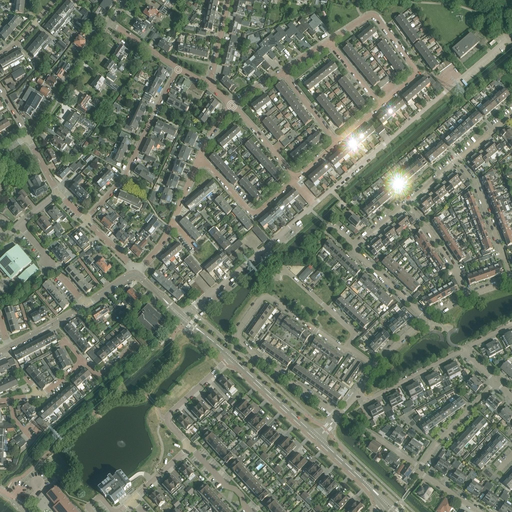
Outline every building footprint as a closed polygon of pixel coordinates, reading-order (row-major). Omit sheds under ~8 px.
[(99,7),(94,15),(97,17),(98,14),(99,15),(103,10),(107,13),(114,5),(106,0),(103,0),(98,7),(99,7)] [(213,0),(206,0),(210,1),(209,6),(217,8),(218,2),(213,1),(213,0)] [(75,7),(68,1),(64,6),(70,11),(75,7)] [(246,2),(240,1),(239,4),(236,3),(235,9),(244,11),(245,9),(242,8),(243,5),(245,5),(246,2)] [(64,6),(60,11),(69,18),(73,13),(70,11),(64,6)] [(159,12),(165,16),(168,10),(163,6),(159,12)] [(150,19),(149,21),(151,23),(155,18),(153,17),(155,15),(159,18),(161,14),(156,11),(152,8),(151,9),(149,7),(146,11),(145,11),(144,12),(144,13),(144,14),(150,19)] [(69,18),(60,11),(56,15),(65,22),(69,18)] [(65,22),(56,15),(52,20),(61,27),(65,23),(65,22)] [(324,33),(328,30),(314,15),(311,18),(313,21),(309,25),(314,31),(320,25),(322,27),(320,28),(324,33)] [(406,20),(402,15),(395,20),(399,25),(406,20)] [(20,22),(14,17),(10,22),(16,27),(20,22)] [(309,25),(303,19),(299,22),(302,25),(297,30),(302,35),(308,29),(310,31),(308,32),(313,37),(316,33),(314,31),(309,25)] [(61,27),(52,20),(49,24),(57,32),(61,27)] [(409,25),(406,20),(399,25),(402,30),(409,25)] [(143,25),(138,21),(134,27),(136,29),(135,31),(138,34),(140,32),(142,33),(145,30),(146,31),(149,28),(151,29),(153,26),(151,24),(150,26),(145,22),(143,25)] [(16,27),(10,22),(6,26),(12,32),(16,27)] [(297,30),(291,23),(288,26),(290,29),(286,33),(290,39),(296,33),(298,35),(296,36),(301,41),(305,38),(302,35),(297,30)] [(57,32),(49,24),(44,29),(51,34),(53,32),(55,33),(57,32)] [(213,26),(205,24),(205,25),(202,24),(201,29),(198,29),(198,32),(206,34),(207,31),(211,32),(213,26)] [(413,30),(409,25),(402,30),(406,35),(413,30)] [(12,32),(6,26),(2,31),(8,36),(12,32)] [(377,33),(372,26),(367,30),(372,37),(377,33)] [(286,33),(280,27),(276,30),(278,33),(274,37),(279,43),(285,37),(286,39),(285,40),(289,45),(293,41),(290,39),(286,33)] [(372,37),(367,30),(362,34),(368,40),(372,37)] [(416,35),(413,30),(406,35),(409,40),(416,35)] [(8,36),(2,31),(0,33),(0,37),(4,41),(8,36)] [(87,35),(82,32),(79,37),(73,45),(82,51),(84,47),(84,46),(88,41),(85,38),(87,35)] [(50,39),(43,33),(39,38),(48,45),(50,43),(47,41),(50,39)] [(368,40),(362,34),(358,38),(363,44),(368,40)] [(479,43),(471,34),(453,50),(461,59),(479,43)] [(274,37),(271,35),(268,38),(270,41),(265,45),(271,50),(277,45),(278,46),(276,48),(281,52),(285,49),(279,43),(274,37)] [(420,40),(416,35),(409,40),(413,44),(420,40)] [(167,44),(171,39),(168,37),(166,40),(164,38),(163,39),(161,38),(157,43),(159,45),(158,47),(163,51),(167,44)] [(48,45),(39,38),(35,43),(42,48),(44,50),(48,45)] [(186,46),(180,45),(181,41),(178,40),(176,47),(179,48),(178,52),(184,54),(186,46)] [(66,50),(68,48),(60,41),(58,43),(66,50)] [(388,46),(384,41),(378,46),(381,51),(388,46)] [(425,46),(421,41),(414,46),(418,51),(425,46)] [(276,57),(271,50),(265,45),(263,42),(259,46),(262,48),(257,53),(262,58),(268,52),(270,54),(268,55),(273,60),(276,57)] [(42,48),(35,43),(31,47),(38,53),(42,48)] [(66,50),(58,43),(56,46),(64,53),(66,50)] [(167,44),(163,51),(168,54),(173,47),(167,44)] [(353,49),(349,45),(343,50),(347,55),(353,49)] [(137,53),(129,47),(127,50),(121,46),(116,53),(117,53),(115,56),(122,62),(125,58),(122,56),(125,52),(129,55),(130,53),(135,56),(137,53)] [(391,51),(388,46),(381,51),(385,56),(391,51)] [(428,51),(425,46),(418,51),(422,56),(428,51)] [(38,53),(31,47),(27,52),(34,57),(38,53)] [(357,54),(353,49),(347,55),(351,59),(357,54)] [(22,55),(20,51),(15,54),(19,61),(21,64),(23,62),(21,60),(25,57),(23,54),(22,55)] [(395,56),(391,51),(385,56),(388,61),(395,56)] [(432,56),(428,51),(422,56),(425,61),(432,56)] [(262,58),(257,53),(253,56),(256,59),(251,63),(256,69),(263,63),(264,64),(263,66),(267,71),(271,67),(262,58)] [(19,61),(15,54),(9,57),(14,64),(19,61)] [(361,59),(357,54),(351,59),(355,64),(361,59)] [(50,58),(55,63),(58,59),(53,55),(50,58)] [(398,61),(395,56),(388,61),(392,65),(398,61)] [(435,61),(432,56),(425,61),(429,66),(435,61)] [(14,64),(9,57),(4,60),(8,67),(14,64)] [(365,63),(361,59),(355,64),(358,68),(365,63)] [(8,67),(4,60),(0,62),(0,65),(1,67),(0,67),(0,70),(2,74),(5,73),(3,70),(8,67)] [(248,66),(243,71),(245,73),(244,74),(246,77),(247,75),(248,76),(254,71),(256,72),(254,74),(259,78),(262,75),(256,69),(251,63),(249,60),(245,64),(248,66)] [(402,65),(398,61),(392,65),(395,70),(402,65)] [(439,66),(435,61),(429,66),(432,71),(439,66)] [(67,74),(71,67),(62,62),(58,68),(60,69),(64,72),(67,74)] [(124,69),(119,65),(118,68),(115,66),(109,62),(105,68),(111,73),(113,69),(116,71),(117,69),(122,72),(124,69)] [(338,69),(333,62),(328,66),(333,72),(338,69)] [(369,68),(365,63),(358,68),(362,73),(369,68)] [(406,70),(402,65),(395,70),(399,75),(406,70)] [(333,72),(328,66),(323,70),(328,76),(333,72)] [(372,72),(369,68),(362,73),(366,78),(372,72)] [(25,75),(22,69),(11,75),(15,81),(25,75)] [(60,79),(64,72),(60,69),(55,76),(54,75),(52,78),(51,77),(51,78),(56,81),(58,78),(60,79)] [(166,72),(160,69),(157,73),(157,72),(154,77),(163,82),(166,77),(164,76),(166,72)] [(328,76),(323,70),(318,73),(324,80),(328,76)] [(376,77),(372,72),(366,78),(370,82),(376,77)] [(324,80),(318,73),(314,77),(319,84),(324,80)] [(114,83),(117,79),(109,74),(106,77),(109,80),(114,83)] [(222,79),(223,80),(221,82),(225,87),(230,82),(226,78),(227,76),(223,75),(222,79)] [(56,81),(51,78),(48,76),(45,82),(42,81),(36,78),(35,80),(43,85),(44,83),(53,88),(57,82),(56,81)] [(109,80),(107,83),(99,77),(95,83),(94,83),(92,87),(98,91),(103,83),(118,94),(122,90),(113,84),(114,83),(109,80)] [(163,82),(154,77),(151,82),(148,81),(160,88),(163,82)] [(319,84),(314,77),(309,81),(314,87),(319,84)] [(349,82),(345,77),(338,83),(342,87),(349,82)] [(380,82),(376,77),(370,82),(374,87),(380,82)] [(436,83),(431,78),(428,81),(425,77),(421,81),(426,88),(430,84),(432,86),(436,83)] [(191,84),(186,80),(186,81),(182,79),(178,86),(184,89),(182,94),(185,96),(185,94),(188,89),(191,84)] [(43,85),(35,80),(34,82),(42,86),(40,89),(41,90),(39,94),(44,97),(46,98),(50,92),(42,87),(43,85)] [(160,88),(148,81),(147,83),(150,85),(148,88),(157,93),(160,88)] [(314,87),(309,81),(304,85),(309,91),(314,87)] [(426,88),(421,81),(416,85),(421,91),(426,88)] [(234,86),(230,82),(225,87),(229,91),(231,89),(233,92),(237,88),(235,85),(234,86)] [(286,87),(282,82),(276,87),(279,92),(286,87)] [(352,87),(349,82),(342,87),(346,92),(352,87)] [(421,91),(416,85),(412,89),(417,95),(421,91)] [(289,92),(286,87),(279,92),(283,97),(289,92)] [(356,92),(352,87),(346,92),(350,97),(356,92)] [(39,94),(30,88),(27,93),(41,101),(44,97),(39,94)] [(157,93),(148,88),(151,89),(148,94),(146,93),(143,99),(149,103),(152,97),(154,98),(157,93)] [(417,95),(412,89),(407,93),(412,99),(417,95)] [(510,97),(503,89),(498,93),(499,94),(505,100),(510,97)] [(293,97),(289,92),(283,97),(287,102),(293,97)] [(360,96),(356,92),(350,97),(354,101),(360,96)] [(41,101),(27,93),(22,101),(28,104),(26,107),(34,111),(35,112),(41,101)] [(412,99),(407,93),(402,97),(408,103),(412,99)] [(505,100),(499,94),(498,93),(494,96),(501,104),(505,100)] [(13,103),(18,100),(15,94),(9,97),(13,103)] [(271,102),(266,95),(261,99),(266,105),(271,102)] [(327,100),(323,95),(316,100),(320,105),(327,100)] [(501,104),(494,96),(494,95),(490,99),(491,100),(497,107),(501,104)] [(79,106),(77,109),(84,115),(87,111),(84,109),(89,102),(97,107),(101,103),(95,98),(93,102),(85,96),(78,105),(79,106)] [(364,101),(360,96),(354,101),(357,106),(364,101)] [(297,102),(293,97),(287,102),(290,106),(297,102)] [(176,101),(170,98),(167,104),(173,107),(176,101)] [(266,105),(261,99),(256,103),(261,109),(266,105)] [(405,105),(400,99),(395,103),(400,109),(405,105)] [(218,105),(212,100),(208,105),(215,110),(218,105)] [(330,104),(327,100),(320,105),(324,110),(330,104)] [(497,107),(491,100),(487,104),(493,111),(497,107)] [(183,105),(176,101),(173,107),(179,111),(183,105)] [(368,106),(364,101),(357,106),(361,111),(368,106)] [(145,108),(147,106),(139,102),(135,110),(144,115),(147,109),(145,108)] [(300,106),(297,102),(290,106),(294,111),(300,106)] [(251,106),(249,108),(250,110),(253,108),(256,113),(261,109),(256,103),(251,106)] [(400,109),(395,103),(391,107),(396,113),(400,109)] [(334,109),(330,104),(324,110),(328,114),(334,109)] [(493,111),(487,104),(484,107),(483,107),(489,114),(493,111)] [(189,108),(183,105),(179,111),(185,114),(189,108)] [(215,110),(208,105),(205,110),(211,114),(215,110)] [(304,111),(300,106),(294,111),(298,116),(304,111)] [(484,107),(483,106),(478,110),(485,118),(489,114),(483,107),(484,107)] [(34,111),(26,107),(22,113),(30,118),(34,111)] [(396,113),(391,107),(386,111),(391,117),(396,113)] [(338,114),(334,109),(328,114),(332,119),(338,114)] [(144,115),(135,110),(132,116),(133,116),(141,120),(144,115)] [(211,114),(205,110),(201,115),(208,119),(211,114)] [(308,116),(304,111),(298,116),(301,121),(308,116)] [(391,117),(386,111),(382,115),(387,121),(391,117)] [(483,120),(476,112),(471,116),(472,117),(473,117),(478,123),(483,120)] [(67,122),(64,127),(71,132),(75,127),(80,120),(84,123),(83,125),(91,130),(94,125),(87,120),(82,117),(80,119),(72,113),(69,118),(68,117),(66,120),(67,120),(66,121),(67,122)] [(342,118),(338,114),(332,119),(335,124),(342,118)] [(208,119),(201,115),(198,120),(204,124),(208,119)] [(387,121),(382,115),(377,119),(382,125),(387,121)] [(472,117),(471,116),(471,115),(467,119),(474,127),(478,123),(473,117),(472,117)] [(141,120),(133,116),(130,121),(129,121),(139,125),(141,120)] [(312,121),(308,116),(301,121),(305,126),(312,121)] [(273,123),(269,118),(263,123),(266,128),(273,123)] [(346,123),(342,118),(335,124),(339,128),(346,123)] [(474,127),(467,119),(463,122),(470,131),(474,127)] [(10,126),(7,120),(1,123),(5,129),(10,126)] [(139,125),(129,121),(127,126),(126,126),(125,129),(132,132),(133,130),(136,131),(139,125)] [(165,125),(158,122),(155,129),(161,132),(165,125)] [(470,131),(463,122),(459,126),(466,134),(470,131)] [(277,127),(273,123),(266,128),(270,132),(277,127)] [(171,128),(165,125),(161,132),(168,135),(171,128)] [(375,131),(370,125),(365,129),(371,135),(375,131)] [(385,129),(382,125),(376,130),(379,134),(385,129)] [(466,134),(459,126),(455,129),(462,138),(466,134)] [(241,132),(236,127),(231,131),(236,136),(241,132)] [(280,132),(277,127),(270,132),(274,137),(280,132)] [(72,141),(67,138),(69,134),(61,128),(57,134),(66,140),(64,143),(69,146),(72,141)] [(171,128),(168,135),(166,138),(172,141),(177,131),(171,128)] [(511,136),(511,130),(510,131),(508,128),(499,136),(501,139),(503,137),(506,141),(511,136)] [(371,135),(365,129),(361,133),(366,139),(371,135)] [(462,138),(455,129),(451,132),(458,141),(462,138)] [(236,136),(231,131),(227,135),(232,140),(236,136)] [(128,148),(131,143),(128,141),(130,136),(122,132),(120,136),(120,138),(121,138),(118,144),(128,148)] [(284,137),(280,132),(274,137),(278,142),(279,141),(284,137)] [(323,139),(318,132),(313,137),(318,143),(323,139)] [(458,141),(451,132),(447,136),(448,137),(448,138),(454,144),(458,141)] [(198,137),(190,133),(187,139),(196,143),(198,137)] [(366,139),(361,133),(356,137),(361,143),(366,139)] [(232,140),(227,135),(222,139),(227,144),(232,140)] [(448,137),(447,136),(443,140),(450,148),(454,144),(448,138),(448,137)] [(61,150),(62,151),(64,151),(67,146),(64,144),(55,137),(52,141),(51,142),(50,144),(60,151),(61,150)] [(318,143),(313,137),(309,140),(314,147),(318,143)] [(361,143),(356,137),(352,141),(357,147),(361,143)] [(196,143),(187,139),(184,144),(193,148),(196,143)] [(227,144),(222,139),(218,143),(222,148),(227,144)] [(314,147),(309,140),(304,144),(309,150),(314,147)] [(148,141),(145,147),(152,150),(153,147),(157,149),(158,145),(162,147),(163,145),(159,143),(154,141),(153,143),(148,141)] [(255,146),(251,141),(245,146),(249,151),(255,146)] [(357,147),(352,141),(347,145),(352,151),(357,147)] [(502,150),(495,141),(492,144),(491,142),(487,145),(495,154),(498,151),(499,153),(502,150)] [(441,142),(437,146),(443,153),(447,149),(441,142)] [(116,149),(125,154),(128,148),(118,144),(116,149)] [(309,150),(304,144),(299,148),(305,154),(309,150)] [(352,151),(347,145),(343,149),(348,155),(352,151)] [(495,154),(487,145),(482,149),(484,151),(481,153),(489,162),(491,159),(490,158),(495,154)] [(259,150),(255,146),(249,151),(253,155),(259,150)] [(443,153),(437,146),(433,149),(439,157),(443,153)] [(152,150),(145,147),(142,154),(147,156),(145,158),(151,161),(155,163),(156,160),(152,158),(149,157),(152,150)] [(192,151),(183,147),(181,153),(189,157),(192,151)] [(305,154),(299,148),(295,152),(300,158),(305,154)] [(83,150),(80,149),(77,153),(74,150),(71,153),(76,157),(83,150)] [(113,155),(123,159),(125,154),(116,149),(113,155)] [(348,155),(343,149),(338,153),(343,159),(348,155)] [(439,157),(433,149),(429,153),(435,160),(439,157)] [(61,163),(58,158),(57,158),(52,150),(44,154),(46,158),(49,156),(50,159),(47,160),(49,163),(53,161),(55,166),(61,163)] [(263,155),(259,150),(253,155),(257,159),(263,155)] [(300,158),(295,152),(290,156),(295,162),(300,158)] [(189,157),(181,153),(178,159),(187,162),(189,157)] [(343,159),(338,153),(334,156),(339,163),(343,159)] [(429,153),(424,156),(431,164),(435,160),(429,153)] [(489,162),(481,153),(479,155),(478,153),(474,157),(481,166),(485,163),(486,164),(489,162)] [(219,159),(215,154),(210,159),(214,163),(219,159)] [(113,155),(111,160),(107,158),(106,161),(116,166),(118,163),(120,165),(123,159),(113,155)] [(267,159),(263,155),(257,159),(261,164),(267,159)] [(339,163),(334,156),(329,161),(334,167),(339,163)] [(427,165),(420,157),(416,160),(423,168),(427,165)] [(481,166),(474,157),(469,161),(470,162),(468,164),(475,173),(478,171),(477,169),(481,166)] [(223,163),(219,159),(214,163),(218,168),(223,163)] [(271,164),(267,159),(261,164),(265,168),(271,164)] [(423,168),(416,160),(412,164),(419,172),(423,168)] [(186,165),(177,161),(175,167),(183,171),(186,165)] [(85,166),(80,162),(72,170),(74,173),(80,168),(82,170),(85,166)] [(332,169),(327,162),(322,166),(327,173),(332,169)] [(227,168),(223,163),(218,168),(222,172),(227,168)] [(275,168),(271,164),(265,168),(269,173),(275,168)] [(419,172),(412,164),(408,167),(415,175),(419,172)] [(114,172),(107,165),(105,167),(107,170),(103,174),(110,181),(115,176),(112,174),(114,172)] [(327,173),(322,166),(318,170),(323,176),(327,173)] [(71,172),(66,167),(63,170),(62,168),(61,168),(60,169),(59,170),(58,171),(58,172),(60,173),(58,175),(58,176),(58,177),(58,178),(59,178),(60,179),(61,179),(63,180),(71,172)] [(144,171),(138,167),(134,173),(140,177),(144,171)] [(183,171),(175,167),(172,173),(181,176),(183,171)] [(415,175),(408,167),(404,171),(411,179),(415,175)] [(231,172),(227,168),(222,172),(226,177),(231,172)] [(279,173),(275,168),(269,173),(273,177),(279,173)] [(150,175),(152,173),(146,169),(144,171),(140,177),(146,181),(150,175)] [(323,176),(318,170),(313,174),(318,180),(323,176)] [(411,179),(404,171),(400,174),(407,182),(411,179)] [(235,177),(231,172),(226,177),(230,181),(235,177)] [(465,181),(458,172),(455,174),(454,173),(450,177),(458,186),(461,182),(463,184),(465,181)] [(483,181),(484,186),(496,182),(495,180),(496,180),(496,179),(495,176),(494,176),(493,172),(486,175),(488,179),(483,181)] [(110,181),(103,174),(102,173),(100,174),(103,177),(101,180),(99,179),(106,185),(110,181)] [(283,177),(279,173),(273,177),(277,182),(283,177)] [(318,180),(313,174),(308,178),(310,180),(312,182),(314,184),(318,180)] [(407,182),(400,174),(396,178),(403,186),(407,182)] [(77,185),(84,179),(80,175),(74,182),(77,185)] [(156,179),(150,175),(146,181),(152,185),(156,179)] [(180,179),(171,176),(169,182),(178,185),(180,179)] [(47,191),(43,183),(41,185),(37,177),(30,181),(34,188),(32,190),(36,197),(47,191)] [(239,181),(235,177),(230,181),(234,186),(239,181)] [(458,186),(450,177),(446,180),(447,182),(444,184),(452,192),(455,190),(453,189),(458,186)] [(249,183),(245,178),(240,183),(244,188),(249,183)] [(403,186),(396,178),(392,181),(398,190),(403,186)] [(93,185),(97,189),(99,191),(102,189),(102,190),(106,185),(99,179),(93,185)] [(398,190),(392,181),(387,185),(394,193),(398,190)] [(82,189),(77,185),(74,182),(67,188),(75,196),(82,189)] [(178,185),(169,182),(166,187),(175,191),(178,185)] [(217,188),(213,182),(207,187),(212,193),(217,188)] [(495,188),(493,184),(496,183),(496,182),(484,186),(486,191),(495,188)] [(90,197),(86,194),(89,191),(87,189),(88,188),(94,193),(96,190),(88,183),(82,189),(75,196),(83,203),(90,197)] [(253,187),(249,183),(244,188),(248,192),(253,187)] [(452,192),(444,184),(442,186),(441,184),(436,188),(444,197),(448,194),(449,195),(452,192)] [(212,193),(207,187),(202,192),(206,197),(212,193)] [(257,192),(253,187),(248,192),(252,197),(257,192)] [(444,197),(436,188),(432,191),(433,193),(431,195),(439,204),(441,202),(440,200),(444,197)] [(495,188),(486,191),(488,196),(499,192),(502,191),(501,189),(499,190),(496,191),(495,188)] [(393,197),(387,189),(382,193),(383,194),(389,201),(393,197)] [(174,194),(165,190),(163,196),(172,199),(174,194)] [(299,196),(294,190),(290,194),(294,200),(299,196)] [(30,205),(25,199),(27,197),(23,191),(18,195),(21,198),(17,201),(24,210),(30,205)] [(470,194),(469,191),(464,193),(465,196),(463,197),(465,200),(462,201),(462,203),(473,199),(471,193),(470,194)] [(499,192),(488,196),(490,201),(499,198),(497,194),(500,193),(503,192),(502,191),(499,192)] [(206,197),(202,192),(196,196),(201,202),(206,197)] [(261,196),(257,192),(252,197),(256,201),(261,196)] [(128,196),(121,193),(119,196),(118,199),(124,202),(128,196)] [(294,200),(290,194),(285,198),(290,204),(294,200)] [(383,194),(379,197),(385,204),(389,201),(383,194)] [(439,204),(431,195),(429,197),(427,196),(423,199),(431,208),(435,205),(436,206),(439,204)] [(134,199),(128,196),(124,202),(131,205),(129,208),(134,199)] [(158,201),(158,202),(158,203),(158,204),(161,205),(162,202),(170,205),(172,199),(163,196),(161,201),(160,200),(159,200),(158,201)] [(201,202),(196,196),(191,201),(196,206),(201,202)] [(225,202),(221,197),(215,202),(219,206),(225,202)] [(385,204),(379,197),(375,201),(381,207),(385,204)] [(290,204),(285,198),(281,202),(285,208),(290,204)] [(499,198),(490,201),(492,206),(503,202),(506,201),(505,199),(503,200),(500,201),(499,198)] [(15,204),(16,203),(12,199),(9,201),(13,206),(9,209),(15,217),(22,212),(15,204)] [(140,202),(134,199),(129,208),(139,213),(142,206),(139,204),(140,202)] [(431,208),(423,199),(419,203),(420,204),(418,206),(425,215),(428,213),(427,212),(431,208)] [(301,205),(297,200),(295,202),(299,206),(300,206),(303,210),(305,208),(302,204),(301,205)] [(196,206),(191,201),(185,206),(190,211),(196,206)] [(381,207),(375,201),(371,204),(370,202),(369,202),(377,211),(381,207)] [(503,202),(492,206),(494,211),(502,208),(501,204),(504,203),(506,202),(506,201),(503,202)] [(229,206),(225,202),(219,206),(223,211),(229,206)] [(285,208),(281,202),(276,206),(277,207),(281,211),(283,210),(284,211),(286,210),(288,212),(289,211),(287,208),(287,209),(285,208)] [(377,211),(369,202),(366,205),(365,206),(373,215),(377,211)] [(477,209),(475,204),(467,207),(468,210),(466,211),(466,213),(477,209)] [(233,211),(229,206),(223,211),(227,215),(233,211)] [(373,215),(365,206),(362,210),(360,212),(364,217),(366,215),(369,218),(373,215)] [(281,212),(281,211),(277,207),(272,211),(277,216),(281,212)] [(61,215),(55,208),(49,214),(56,223),(60,220),(61,221),(63,221),(68,217),(63,213),(61,215)] [(242,213),(238,208),(233,213),(237,217),(242,213)] [(507,212),(506,210),(504,211),(502,208),(494,211),(496,217),(507,213),(507,212)] [(479,214),(477,209),(466,213),(467,215),(470,214),(471,217),(479,214)] [(277,216),(272,211),(268,215),(272,220),(277,216)] [(246,217),(242,213),(237,217),(241,222),(246,217)] [(507,213),(496,217),(498,222),(507,218),(505,215),(505,214),(508,214),(507,213)] [(406,226),(410,223),(412,226),(415,224),(407,214),(405,217),(404,215),(400,219),(406,226)] [(481,219),(479,214),(471,217),(472,220),(469,221),(470,223),(481,219)] [(272,220),(268,215),(263,219),(268,224),(272,220)] [(114,217),(112,216),(109,219),(106,217),(101,223),(105,227),(114,217)] [(113,223),(118,218),(116,216),(114,218),(114,217),(105,227),(109,230),(114,225),(113,223)] [(152,218),(147,224),(150,226),(155,231),(160,225),(156,222),(158,220),(153,216),(152,218)] [(361,222),(354,216),(349,221),(356,228),(359,225),(361,227),(364,223),(366,225),(368,223),(364,219),(362,221),(361,222)] [(445,220),(442,216),(432,222),(435,227),(445,220)] [(250,222),(246,217),(241,222),(245,226),(250,222)] [(52,227),(44,218),(43,218),(42,218),(41,219),(40,219),(40,220),(40,221),(38,223),(41,227),(45,233),(52,227)] [(508,221),(507,218),(498,222),(500,227),(511,223),(511,221),(510,220),(508,221)] [(189,224),(185,219),(180,224),(184,228),(189,224)] [(268,224),(263,219),(258,223),(263,228),(268,224)] [(406,226),(400,219),(395,222),(396,224),(394,226),(402,235),(404,233),(402,230),(406,226)] [(483,224),(481,219),(470,223),(472,228),(475,227),(474,227),(483,224)] [(445,226),(443,223),(446,222),(445,220),(435,227),(438,231),(446,227),(445,226)] [(254,226),(250,222),(245,226),(249,231),(254,226)] [(511,224),(511,223),(500,227),(502,232),(511,229),(509,225),(511,224)] [(193,228),(189,224),(184,228),(188,233),(193,228)] [(204,228),(208,232),(212,228),(209,224),(204,228)] [(485,229),(483,224),(474,227),(475,227),(476,231),(473,232),(474,233),(485,229)] [(119,227),(115,231),(118,234),(116,237),(120,240),(126,234),(122,231),(125,227),(123,225),(122,225),(119,227)] [(451,229),(448,225),(445,226),(446,227),(438,231),(441,236),(451,229)] [(146,227),(139,235),(144,239),(146,240),(150,235),(151,236),(155,231),(150,226),(148,228),(146,227)] [(402,235),(394,226),(392,228),(391,226),(386,230),(393,238),(397,234),(399,237),(402,235)] [(197,233),(193,228),(188,233),(192,237),(197,233)] [(219,233),(215,228),(209,233),(213,238),(219,233)] [(452,235),(450,232),(452,231),(451,229),(441,236),(444,241),(452,235)] [(487,234),(485,229),(474,233),(475,235),(477,234),(478,237),(487,234)] [(511,231),(511,229),(502,232),(504,237),(511,234),(511,231)] [(85,236),(83,233),(82,234),(80,232),(78,233),(76,230),(70,236),(72,238),(77,244),(85,236)] [(393,238),(386,230),(382,234),(383,235),(381,237),(389,246),(391,244),(389,241),(393,238)] [(201,237),(197,233),(192,237),(196,242),(201,237)] [(222,238),(219,233),(213,238),(217,242),(222,238)] [(424,237),(421,233),(416,236),(415,234),(410,238),(412,241),(415,239),(417,242),(424,237)] [(132,236),(129,234),(128,236),(126,234),(120,240),(124,244),(128,240),(131,242),(135,237),(133,235),(132,236)] [(489,239),(487,234),(478,237),(480,241),(477,242),(478,243),(489,239)] [(457,238),(456,237),(454,238),(452,235),(444,241),(447,245),(457,238)] [(77,244),(82,249),(84,251),(90,246),(88,244),(89,243),(87,240),(88,240),(85,236),(77,244)] [(389,246),(381,237),(378,239),(377,238),(373,241),(380,249),(383,246),(386,248),(389,246)] [(427,242),(424,237),(417,242),(419,245),(417,247),(417,248),(427,242)] [(226,242),(222,238),(217,242),(221,247),(226,242)] [(458,244),(456,241),(458,240),(457,238),(447,245),(450,249),(458,244)] [(491,245),(489,239),(478,243),(479,245),(481,244),(482,248),(491,245)] [(147,242),(145,240),(138,247),(136,245),(131,251),(135,254),(147,242)] [(333,245),(329,241),(323,248),(327,252),(333,245)] [(380,249),(373,241),(369,245),(370,246),(367,248),(375,257),(378,255),(377,254),(381,250),(380,249)] [(56,242),(49,246),(52,249),(54,252),(52,253),(54,255),(53,256),(56,259),(65,252),(60,246),(58,244),(56,242)] [(142,250),(148,243),(147,242),(135,254),(139,258),(144,252),(142,250)] [(230,247),(226,242),(221,247),(225,251),(230,247)] [(430,246),(427,242),(417,248),(418,250),(421,248),(423,251),(430,246)] [(183,249),(179,244),(174,248),(179,253),(183,249)] [(463,247),(462,246),(460,247),(458,244),(450,249),(453,254),(463,247)] [(337,249),(333,245),(327,252),(331,255),(337,249)] [(490,254),(489,251),(492,250),(491,245),(482,248),(483,251),(481,252),(483,257),(490,254)] [(433,251),(430,246),(423,251),(425,254),(423,256),(423,257),(433,251)] [(31,264),(17,247),(0,261),(0,266),(1,268),(0,271),(2,274),(5,277),(9,277),(12,280),(20,273),(22,275),(19,278),(24,283),(38,271),(33,266),(31,264)] [(464,253),(462,250),(464,249),(463,247),(453,254),(456,259),(464,253)] [(179,253),(174,248),(170,252),(174,257),(179,253)] [(341,252),(337,249),(331,255),(335,259),(341,252)] [(436,255),(433,251),(423,257),(424,259),(427,257),(429,260),(436,255)] [(65,265),(71,260),(69,257),(65,252),(56,259),(59,262),(60,261),(62,264),(63,262),(65,265)] [(174,257),(170,252),(165,256),(170,261),(174,257)] [(345,256),(341,252),(335,259),(339,263),(345,256)] [(228,258),(223,253),(219,257),(223,262),(228,258)] [(471,259),(468,255),(466,256),(464,253),(456,259),(459,263),(462,261),(464,264),(471,259)] [(439,260),(436,255),(429,260),(431,263),(429,265),(429,266),(439,260)] [(170,261),(165,256),(160,260),(165,265),(170,261)] [(349,260),(345,256),(339,263),(343,266),(349,260)] [(392,260),(388,256),(382,264),(386,267),(392,260)] [(194,262),(190,257),(185,262),(189,267),(194,262)] [(223,262),(219,257),(214,261),(219,266),(223,262)] [(94,263),(90,258),(86,262),(90,267),(94,263)] [(105,262),(102,259),(93,267),(97,270),(96,271),(97,273),(100,270),(106,264),(104,262),(105,262)] [(353,264),(349,260),(343,266),(347,270),(353,264)] [(397,264),(392,260),(386,267),(390,271),(397,264)] [(442,264),(439,260),(429,266),(430,268),(433,266),(435,269),(442,264)] [(219,266),(214,261),(209,265),(214,270),(219,266)] [(198,266),(194,262),(189,267),(193,271),(198,266)] [(497,276),(502,274),(501,269),(503,268),(501,262),(498,263),(499,265),(494,267),(497,276)] [(111,269),(108,265),(108,266),(106,264),(100,270),(101,271),(100,273),(103,277),(111,269)] [(357,267),(353,264),(347,270),(351,274),(357,267)] [(400,267),(397,264),(390,271),(393,275),(400,267)] [(445,269),(442,264),(435,269),(437,272),(435,274),(436,276),(445,269)] [(214,270),(209,265),(205,269),(209,274),(214,270)] [(76,271),(71,266),(65,271),(70,276),(76,271)] [(202,271),(198,266),(193,271),(197,276),(202,271)] [(361,271),(357,267),(351,274),(355,277),(361,271)] [(404,271),(400,267),(393,275),(398,279),(404,271)] [(497,276),(494,267),(488,268),(492,278),(497,276)] [(313,273),(308,268),(298,278),(303,283),(313,273)] [(492,278),(488,268),(483,270),(486,280),(492,278)] [(486,280),(483,270),(477,272),(481,282),(486,280)] [(80,276),(76,271),(70,276),(74,281),(80,276)] [(408,275),(404,271),(398,279),(401,282),(408,275)] [(162,277),(157,272),(152,277),(158,282),(162,277)] [(481,282),(477,272),(472,274),(475,284),(481,282)] [(475,284),(472,274),(467,276),(466,275),(463,276),(465,282),(468,281),(469,283),(470,286),(475,284)] [(166,280),(162,277),(158,282),(163,287),(168,282),(172,277),(170,275),(166,280)] [(369,279),(365,275),(359,282),(363,285),(369,279)] [(412,279),(408,275),(401,282),(405,286),(412,279)] [(84,280),(80,276),(74,281),(78,286),(84,280)] [(103,285),(108,280),(105,277),(100,281),(103,285)] [(373,283),(369,279),(363,285),(367,289),(373,283)] [(416,282),(412,279),(405,286),(409,290),(416,282)] [(457,291),(455,287),(457,285),(454,279),(451,281),(452,283),(447,285),(452,294),(457,291)] [(88,285),(84,280),(78,286),(82,291),(88,285)] [(53,286),(49,281),(42,287),(47,292),(53,286)] [(173,286),(168,282),(163,287),(168,292),(173,286)] [(413,293),(420,286),(416,282),(409,290),(413,293)] [(377,286),(373,283),(367,289),(371,293),(377,286)] [(92,290),(88,285),(82,291),(86,295),(92,290)] [(452,294),(447,285),(442,288),(447,297),(452,294)] [(57,291),(53,286),(47,292),(51,296),(57,291)] [(178,291),(173,286),(168,292),(173,296),(178,291)] [(381,290),(377,286),(371,293),(375,297),(381,290)] [(337,292),(332,287),(320,299),(325,304),(337,292)] [(131,291),(128,288),(124,292),(127,295),(126,296),(128,298),(123,304),(125,306),(136,294),(132,290),(131,291)] [(447,297),(442,288),(437,291),(442,300),(447,297)] [(437,291),(436,289),(431,292),(432,294),(437,303),(442,300),(437,291)] [(385,294),(381,290),(375,297),(379,300),(385,294)] [(61,296),(57,291),(51,296),(55,301),(61,296)] [(183,296),(178,291),(173,296),(179,301),(183,296)] [(140,299),(141,298),(136,294),(125,306),(126,307),(128,306),(132,302),(135,304),(138,307),(143,302),(140,299)] [(389,297),(385,294),(379,300),(383,304),(389,297)] [(437,303),(432,294),(427,297),(432,305),(437,303)] [(65,301),(61,296),(55,301),(59,306),(65,301)] [(346,301),(342,297),(336,304),(340,307),(346,301)] [(387,308),(393,301),(389,297),(383,304),(387,308)] [(432,305),(427,297),(422,300),(419,303),(425,308),(426,307),(427,308),(432,305)] [(70,306),(65,301),(59,306),(64,311),(70,306)] [(350,305),(346,301),(340,307),(344,311),(350,305)] [(275,310),(267,304),(263,309),(272,315),(275,310)] [(167,322),(148,305),(138,316),(140,319),(137,322),(153,337),(167,322)] [(353,308),(350,305),(344,311),(347,315),(353,308)] [(49,312),(45,306),(42,308),(43,310),(37,313),(41,321),(47,318),(45,314),(49,312)] [(14,314),(13,308),(5,310),(7,316),(14,314)] [(104,323),(106,322),(105,319),(109,317),(108,314),(109,313),(106,308),(103,310),(102,308),(97,311),(104,323)] [(357,312),(353,308),(347,315),(351,319),(357,312)] [(407,312),(403,308),(401,310),(404,313),(400,317),(406,325),(408,323),(407,322),(410,320),(405,314),(407,312)] [(272,315),(263,309),(260,314),(268,320),(272,315)] [(37,313),(35,311),(30,314),(30,315),(27,316),(29,323),(33,321),(35,324),(41,321),(37,313)] [(104,323),(97,311),(92,314),(93,315),(91,317),(93,320),(95,319),(95,320),(93,321),(96,325),(101,322),(102,324),(104,323)] [(361,316),(357,312),(351,319),(355,322),(361,316)] [(16,320),(14,314),(7,316),(8,322),(16,320)] [(268,320),(260,314),(256,319),(265,325),(268,320)] [(287,318),(282,315),(276,323),(281,326),(287,318)] [(365,320),(361,316),(355,322),(359,326),(365,320)] [(406,325),(400,317),(395,320),(401,327),(404,325),(405,326),(406,325)] [(292,322),(287,318),(281,326),(286,330),(292,322)] [(265,325),(256,319),(253,324),(261,330),(265,325)] [(18,326),(16,320),(8,322),(10,328),(18,326)] [(369,323),(365,320),(359,326),(363,330),(369,323)] [(401,327),(395,320),(391,324),(398,332),(399,330),(399,329),(401,327)] [(391,324),(389,321),(385,325),(393,334),(396,332),(397,333),(398,332),(391,324)] [(296,325),(292,322),(286,330),(290,333),(296,325)] [(75,329),(70,324),(64,330),(68,335),(75,329)] [(261,330),(253,324),(249,329),(258,334),(261,330)] [(301,328),(296,325),(290,333),(295,336),(301,328)] [(20,332),(18,326),(10,328),(12,335),(20,332)] [(306,332),(301,328),(295,336),(300,340),(306,332)] [(79,334),(75,329),(68,335),(72,340),(79,334)] [(258,334),(249,329),(246,334),(254,339),(258,334)] [(378,333),(380,335),(387,342),(388,341),(387,340),(390,337),(382,329),(378,333)] [(132,337),(126,331),(121,335),(127,341),(132,337)] [(311,335),(306,332),(300,340),(305,343),(311,335)] [(380,335),(378,333),(374,337),(376,338),(382,345),(385,342),(386,343),(387,342),(380,335)] [(55,337),(53,334),(47,337),(51,344),(57,341),(55,337)] [(83,339),(79,334),(72,340),(76,345),(83,339)] [(127,341),(121,335),(116,339),(122,345),(127,341)] [(511,350),(511,343),(507,335),(500,339),(506,349),(510,347),(511,350)] [(51,344),(47,337),(42,340),(46,347),(51,344)] [(382,345),(376,338),(372,342),(379,350),(381,348),(380,347),(382,345)] [(87,344),(83,339),(76,345),(80,349),(87,344)] [(122,345),(116,339),(112,343),(117,349),(122,345)] [(321,342),(316,339),(311,346),(315,349),(321,342)] [(46,347),(42,340),(36,343),(40,350),(46,347)] [(503,351),(498,341),(495,343),(495,342),(490,344),(496,354),(503,351)] [(270,345),(266,342),(261,349),(265,352),(270,345)] [(325,345),(321,342),(315,349),(320,353),(325,345)] [(379,350),(372,342),(368,346),(366,348),(371,353),(373,351),(374,353),(377,350),(378,351),(379,350)] [(40,350),(36,343),(31,346),(35,353),(40,350)] [(117,349),(112,343),(107,347),(112,353),(117,349)] [(91,349),(87,344),(80,349),(85,354),(91,349)] [(496,354),(490,344),(486,346),(486,347),(484,349),(480,350),(483,356),(487,354),(489,358),(496,354)] [(275,348),(270,345),(265,352),(270,355),(275,348)] [(329,349),(325,345),(320,353),(324,356),(329,349)] [(35,353),(31,346),(25,349),(29,356),(35,353)] [(112,353),(107,347),(102,351),(107,357),(112,353)] [(279,351),(275,348),(270,355),(274,358),(279,351)] [(29,356),(25,349),(19,352),(23,359),(29,356)] [(334,352),(329,349),(324,356),(329,359),(334,352)] [(65,356),(62,350),(54,354),(57,360),(65,356)] [(107,357),(102,351),(97,356),(98,357),(100,359),(102,362),(107,357)] [(283,354),(279,351),(274,358),(278,361),(283,354)] [(23,359),(19,352),(14,355),(18,362),(23,359)] [(338,355),(334,352),(329,359),(333,362),(338,355)] [(288,357),(283,354),(278,361),(283,364),(288,357)] [(343,358),(338,355),(333,362),(337,365),(343,358)] [(68,362),(65,356),(57,360),(60,366),(68,362)] [(287,368),(292,361),(288,357),(283,364),(287,368)] [(9,372),(11,371),(7,362),(7,360),(0,363),(4,371),(7,369),(9,372)] [(364,366),(355,361),(352,366),(360,371),(364,366)] [(71,367),(68,362),(60,366),(63,371),(71,367)] [(510,366),(506,362),(500,369),(503,372),(502,372),(504,374),(510,366)] [(461,373),(455,363),(450,366),(455,376),(461,373)] [(302,368),(298,365),(292,372),(297,375),(302,368)] [(37,371),(33,366),(26,372),(30,377),(37,371)] [(360,371),(352,366),(348,371),(357,376),(360,371)] [(455,376),(450,366),(444,369),(449,378),(455,376)] [(306,371),(302,368),(297,375),(301,378),(306,371)] [(92,376),(86,369),(81,374),(87,380),(92,376)] [(40,375),(37,371),(30,377),(35,381),(41,376),(40,375)] [(311,374),(306,371),(301,378),(306,381),(311,374)] [(357,376),(348,371),(345,375),(353,381),(357,376)] [(442,383),(436,373),(431,376),(436,386),(442,383)] [(87,380),(81,374),(76,378),(82,384),(87,380)] [(315,377),(311,374),(306,381),(310,385),(315,377)] [(18,386),(15,379),(17,378),(15,375),(11,377),(12,379),(8,380),(12,389),(18,386)] [(353,381),(345,375),(341,381),(350,386),(353,381)] [(45,380),(41,376),(35,381),(39,386),(45,380)] [(436,386),(431,376),(425,379),(430,389),(436,386)] [(320,381),(315,377),(310,385),(314,388),(320,381)] [(8,380),(7,378),(4,380),(5,382),(2,383),(6,392),(12,389),(8,380)] [(76,378),(71,382),(78,390),(79,390),(83,387),(83,386),(82,384),(76,378)] [(225,388),(229,393),(235,387),(226,378),(220,383),(223,387),(224,387),(225,388)] [(478,382),(474,378),(471,381),(468,379),(463,384),(466,386),(467,385),(471,389),(478,382)] [(48,383),(45,380),(39,386),(43,391),(49,385),(51,384),(50,382),(48,383)] [(324,384),(320,381),(314,388),(319,391),(324,384)] [(477,396),(482,391),(479,389),(482,385),(478,382),(471,389),(475,393),(474,394),(477,396)] [(417,383),(412,386),(417,396),(418,399),(419,398),(419,399),(425,395),(424,394),(422,393),(417,383)] [(328,387),(324,384),(319,391),(323,394),(328,387)] [(73,396),(78,402),(80,401),(74,395),(78,392),(72,386),(67,390),(73,396)] [(417,396),(412,386),(406,389),(411,399),(417,396)] [(333,390),(328,387),(323,394),(328,397),(333,390)] [(73,396),(67,390),(63,394),(68,400),(73,396)] [(337,393),(333,390),(328,397),(332,400),(337,393)] [(225,402),(221,397),(220,396),(216,392),(211,396),(221,406),(225,402)] [(342,396),(337,393),(332,400),(337,404),(342,396)] [(403,403),(398,393),(393,396),(398,406),(403,403)] [(65,403),(68,400),(63,394),(58,398),(63,404),(69,410),(70,409),(65,403)] [(206,401),(210,405),(211,406),(212,406),(216,411),(221,406),(211,396),(206,401)] [(398,406),(393,396),(387,399),(392,409),(398,406)] [(497,400),(493,396),(490,399),(487,397),(483,402),(485,404),(486,403),(490,407),(497,400)] [(58,398),(53,402),(58,409),(63,404),(58,398)] [(465,405),(460,398),(455,401),(461,409),(463,408),(462,407),(465,405)] [(501,403),(497,400),(490,407),(494,411),(494,412),(496,414),(501,409),(498,407),(501,403)] [(235,411),(239,415),(249,405),(244,401),(240,405),(239,406),(239,407),(235,411)] [(461,409),(455,401),(451,404),(456,411),(459,409),(460,410),(461,409)] [(53,402),(48,407),(54,413),(58,409),(53,402)] [(384,413),(379,403),(373,406),(379,416),(384,413)] [(32,410),(28,405),(27,405),(26,404),(17,405),(18,410),(21,409),(22,410),(21,410),(26,415),(32,410)] [(197,408),(206,418),(211,414),(207,409),(206,408),(205,408),(202,404),(197,408)] [(456,411),(451,404),(447,407),(453,416),(454,415),(453,414),(456,411)] [(238,416),(243,421),(248,415),(249,416),(249,415),(250,414),(254,410),(253,409),(253,408),(251,406),(250,406),(249,405),(239,415),(238,416)] [(379,416),(373,406),(368,409),(373,419),(379,416)] [(48,407),(43,411),(49,417),(54,413),(48,407)] [(453,416),(447,407),(442,410),(447,418),(450,416),(451,417),(453,416)] [(206,418),(197,408),(192,412),(196,416),(196,417),(197,418),(202,423),(206,418)] [(447,418),(442,410),(441,408),(436,412),(444,422),(445,421),(445,420),(447,418)] [(511,412),(506,408),(503,412),(501,409),(496,414),(498,416),(499,416),(503,420),(511,412)] [(36,414),(32,410),(26,415),(29,419),(27,421),(29,423),(34,419),(33,417),(36,414)] [(49,417),(43,411),(38,415),(41,418),(41,417),(43,420),(45,422),(47,425),(49,427),(51,426),(48,423),(49,422),(46,419),(49,417)] [(444,422),(436,412),(432,415),(439,424),(442,422),(442,423),(444,422)] [(511,418),(511,413),(511,412),(503,420),(508,424),(507,425),(509,427),(511,423),(511,419),(511,418)] [(256,415),(253,419),(252,419),(253,420),(251,421),(247,425),(252,430),(261,420),(256,415)] [(439,424),(432,415),(427,418),(435,428),(437,427),(436,426),(439,424)] [(184,416),(178,421),(187,432),(193,426),(188,421),(187,419),(184,416)] [(487,424),(480,417),(478,420),(477,419),(475,421),(483,428),(487,424)] [(435,428),(427,418),(423,421),(425,423),(430,430),(433,428),(434,429),(435,428)] [(261,420),(252,430),(256,434),(261,430),(262,428),(262,429),(262,428),(266,424),(261,420)] [(483,428),(475,421),(474,422),(475,423),(473,425),(479,432),(483,428)] [(430,430),(425,423),(420,426),(426,435),(428,434),(427,433),(430,430)] [(14,429),(13,425),(6,426),(6,427),(0,427),(0,437),(5,438),(5,431),(6,430),(14,429)] [(479,432),(473,425),(470,428),(469,427),(468,428),(476,436),(479,432)] [(270,428),(266,432),(265,434),(261,438),(265,443),(275,433),(270,428)] [(476,436),(468,428),(467,430),(468,431),(465,433),(472,439),(476,436)] [(402,433),(396,429),(390,438),(395,442),(402,433)] [(204,440),(206,442),(207,443),(214,437),(214,436),(210,432),(203,439),(204,440)] [(270,447),(274,443),(275,443),(276,441),(280,437),(275,433),(265,443),(270,447)] [(407,436),(402,433),(395,442),(401,445),(407,436)] [(472,439),(465,433),(463,436),(462,435),(461,436),(468,443),(472,439)] [(207,443),(208,444),(207,444),(209,446),(210,446),(211,447),(219,440),(215,435),(214,436),(214,437),(207,443)] [(503,447),(507,442),(499,435),(495,440),(496,441),(497,440),(503,447)] [(468,443),(461,436),(459,438),(460,439),(458,441),(464,447),(468,443)] [(287,438),(282,443),(281,444),(277,448),(282,453),(291,443),(287,438)] [(219,440),(211,447),(212,448),(211,448),(213,450),(214,450),(215,451),(214,451),(215,451),(223,444),(219,440)] [(418,444),(412,440),(406,449),(411,453),(418,444)] [(503,447),(497,440),(496,441),(493,444),(500,450),(503,447)] [(464,447),(458,441),(455,444),(454,443),(453,444),(461,451),(464,447)] [(372,451),(372,450),(377,453),(381,447),(373,442),(369,448),(372,451)] [(491,442),(487,446),(489,448),(496,454),(500,450),(493,444),(491,442)] [(281,454),(286,458),(291,453),(292,451),(296,447),(291,443),(282,453),(281,454)] [(215,451),(215,452),(216,452),(216,453),(219,455),(226,449),(227,448),(223,444),(215,451)] [(423,447),(418,444),(411,453),(417,456),(423,447)] [(461,451),(453,444),(452,446),(453,446),(450,449),(457,455),(461,451)] [(496,454),(489,448),(486,452),(492,458),(496,454)] [(219,456),(220,457),(223,460),(222,460),(223,460),(229,453),(226,449),(219,455),(219,456)] [(233,462),(238,458),(232,451),(229,453),(223,460),(223,461),(224,463),(225,462),(226,463),(227,464),(230,461),(231,460),(233,462)] [(492,458),(486,452),(482,456),(488,462),(492,458)] [(399,460),(390,453),(385,461),(393,466),(392,468),(396,471),(400,464),(397,462),(399,460)] [(301,458),(302,457),(299,454),(298,455),(297,454),(294,458),(293,458),(294,458),(292,459),(292,460),(288,464),(293,469),(302,459),(301,458)] [(488,462),(482,456),(478,460),(485,466),(488,462)] [(234,473),(242,465),(243,465),(244,464),(238,458),(233,462),(235,464),(234,464),(235,465),(234,465),(233,465),(234,465),(231,468),(232,469),(231,469),(232,470),(232,471),(233,472),(234,472),(234,473)] [(302,459),(293,469),(297,473),(302,469),(302,468),(303,467),(307,463),(302,459)] [(446,463),(441,459),(435,469),(440,472),(446,463)] [(478,460),(477,459),(473,463),(472,465),(475,468),(477,467),(481,470),(485,466),(478,460)] [(451,466),(446,463),(440,472),(445,476),(451,466)] [(309,479),(319,469),(314,464),(310,468),(309,469),(309,470),(303,475),(308,480),(309,479)] [(188,480),(194,474),(186,465),(180,471),(183,474),(184,475),(184,476),(184,475),(188,480)] [(235,473),(237,475),(237,476),(238,476),(238,477),(246,469),(243,465),(242,465),(234,473),(235,473)] [(414,469),(407,465),(401,474),(406,477),(403,481),(408,484),(412,477),(410,475),(414,469)] [(241,480),(242,481),(250,474),(246,469),(238,477),(241,480)] [(314,483),(318,479),(318,478),(319,477),(320,477),(323,473),(319,469),(309,479),(314,483)] [(462,474),(457,470),(451,479),(456,483),(462,474)] [(125,492),(131,486),(121,473),(113,480),(111,478),(108,480),(109,481),(99,489),(113,507),(115,505),(126,496),(123,492),(124,491),(125,492)] [(245,484),(246,485),(254,478),(250,474),(242,481),(245,484)] [(468,477),(462,474),(456,483),(461,487),(468,477)] [(182,487),(178,483),(178,482),(178,483),(177,481),(173,477),(168,482),(177,492),(182,487)] [(328,477),(324,481),(322,482),(322,483),(319,486),(324,490),(332,481),(328,477)] [(246,485),(246,486),(247,485),(247,486),(247,487),(247,486),(250,489),(258,482),(254,478),(246,485)] [(511,484),(507,480),(503,484),(511,491),(511,489),(511,484)] [(250,489),(250,490),(251,490),(251,491),(254,493),(263,485),(259,481),(258,482),(250,489)] [(332,481),(324,490),(329,495),(332,491),(332,492),(332,491),(333,490),(337,486),(332,481)] [(478,485),(473,481),(467,490),(472,494),(478,485)] [(177,492),(168,482),(163,486),(167,490),(168,491),(168,492),(173,496),(177,492)] [(199,487),(194,492),(193,492),(196,495),(197,494),(200,498),(201,497),(209,489),(209,488),(208,486),(207,487),(206,486),(206,485),(203,488),(202,488),(202,489),(201,489),(201,490),(199,487)] [(254,494),(255,495),(258,498),(267,489),(263,485),(254,493),(254,494)] [(484,488),(478,485),(472,494),(477,497),(484,488)] [(431,494),(433,491),(426,486),(424,490),(421,488),(417,494),(420,495),(420,496),(426,501),(429,497),(431,494)] [(75,511),(56,488),(47,495),(56,506),(53,508),(56,511),(75,511)] [(201,497),(205,500),(213,493),(212,493),(213,493),(212,493),(212,492),(211,492),(209,489),(201,497)] [(258,498),(258,499),(259,501),(260,500),(261,501),(262,502),(265,499),(266,498),(268,500),(273,496),(267,489),(258,498)] [(159,496),(156,492),(150,498),(159,507),(165,502),(161,497),(160,497),(159,496)] [(333,508),(344,497),(339,492),(335,496),(334,497),(334,498),(329,503),(333,508)] [(494,496),(489,492),(483,501),(488,505),(494,496)] [(213,493),(205,500),(203,501),(207,505),(209,503),(216,497),(216,496),(215,496),(215,495),(213,493)] [(270,511),(278,503),(279,502),(273,496),(268,500),(270,502),(270,503),(269,503),(266,506),(267,507),(270,511)] [(499,499),(494,496),(488,505),(493,508),(499,499)] [(209,503),(207,505),(210,509),(211,508),(213,507),(220,501),(219,500),(218,499),(219,499),(218,499),(216,497),(209,503)] [(337,511),(338,511),(343,507),(344,506),(345,505),(349,501),(344,497),(333,508),(337,511)] [(448,511),(454,505),(447,500),(445,503),(444,502),(437,511),(442,511),(444,510),(446,511),(448,511)] [(220,501),(213,507),(211,508),(215,511),(223,504),(222,503),(220,501)] [(359,511),(363,508),(357,502),(354,506),(353,507),(348,511),(359,511)] [(276,511),(282,507),(278,503),(270,511),(271,511),(276,511)] [(506,511),(510,506),(505,503),(498,511),(506,511)]
